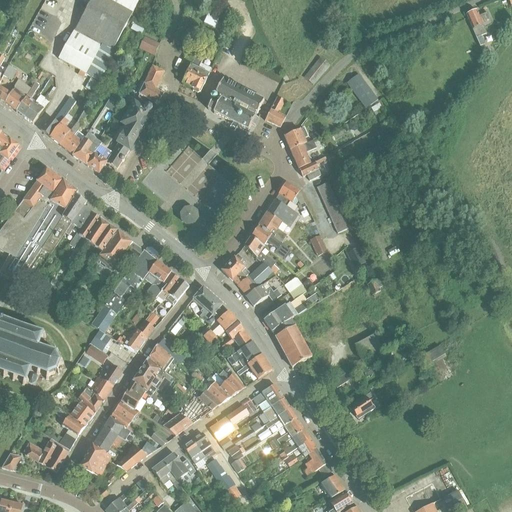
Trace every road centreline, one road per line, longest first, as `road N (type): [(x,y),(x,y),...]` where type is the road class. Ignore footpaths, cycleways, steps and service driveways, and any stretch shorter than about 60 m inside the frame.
road 1 (residential): [(267,153),(344,62),(483,0)]
road 2 (residential): [(203,273),(56,493)]
road 3 (residential): [(284,375),(180,442),(97,511)]
road 4 (residential): [(267,153),(168,102),(109,203)]
road 5 (unknown): [(193,115),(224,69),(264,83),(269,96),(250,144)]
road 6 (secondary): [(368,511),(284,375)]
road 7 (residential): [(203,273),(236,240),(284,167),(267,153)]
road 8 (secondary): [(284,375),(247,317),(203,273)]
